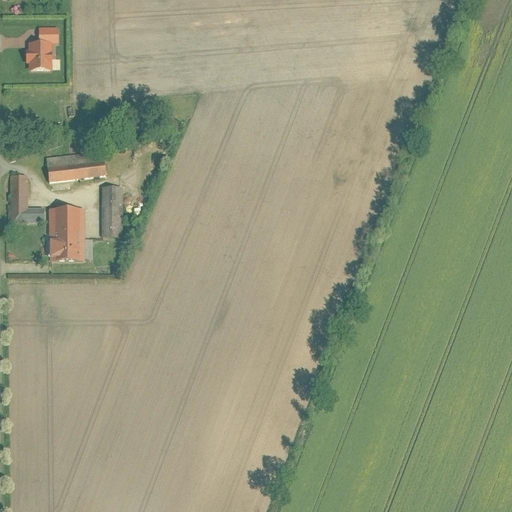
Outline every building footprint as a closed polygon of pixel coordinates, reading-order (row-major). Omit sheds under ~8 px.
[(40,33),(40,48),(53,48),(53,49),(60,49),(60,32),(40,33)] [(40,48),(29,48),(29,76),(53,76),(53,49),(53,48),(40,48)] [(47,163),(50,185),(105,180),(104,166),(87,167),(86,158),(47,163)] [(11,224),(44,224),(44,213),(29,213),(29,180),(11,180),(11,224)] [(103,192),(102,242),(122,242),(123,193),(103,192)] [(49,214),(50,267),(86,266),(84,213),(49,214)]
